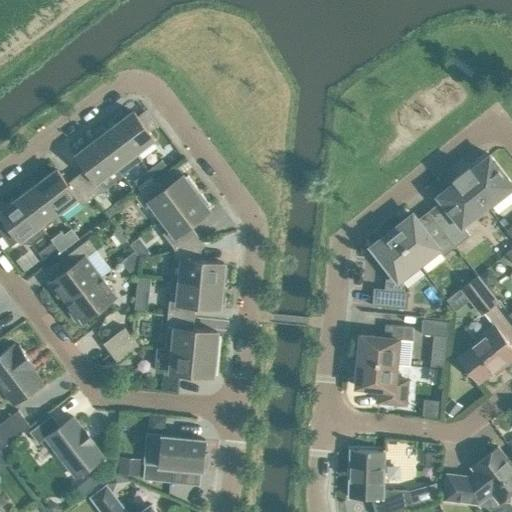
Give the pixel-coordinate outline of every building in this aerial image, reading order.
[(135,152),(154,138),(134,111),(115,126),(135,152)] [(116,167),(135,152),(115,126),(96,140),(116,167)] [(93,197),(104,189),(98,181),(116,167),(96,140),(77,155),(87,168),(77,175),(93,197)] [(511,187),(511,182),(490,154),(472,168),(471,167),(470,166),(468,167),(462,172),(488,206),(511,187)] [(152,175),(166,165),(162,159),(148,170),(152,175)] [(67,183),(57,170),(38,184),(58,211),(61,215),(80,201),(83,204),(93,197),(77,175),(67,183)] [(138,186),(152,175),(148,170),(134,180),(138,186)] [(457,247),(471,236),(463,226),(488,206),(462,172),(454,178),(456,181),(438,195),(447,207),(434,217),(457,247)] [(200,190),(188,174),(184,177),(182,175),(164,189),(156,180),(135,196),(143,206),(151,201),(164,217),(200,190)] [(38,184),(19,198),(39,225),(58,211),(38,184)] [(175,248),(203,241),(191,225),(209,211),(208,209),(212,206),(200,190),(164,217),(171,227),(163,233),(175,248)] [(39,225),(19,198),(0,213),(23,243),(31,244),(46,232),(43,228),(42,229),(39,225)] [(423,226),(413,214),(393,230),(419,264),(439,249),(444,256),(457,247),(434,217),(423,226)] [(220,230),(250,230),(250,215),(220,216),(220,230)] [(404,290),(404,285),(400,279),(419,264),(393,230),(372,246),(392,271),(386,276),(385,288),(374,287),(372,305),(407,308),(409,291),(404,290)] [(57,247),(71,237),(67,232),(53,242),(57,247)] [(67,301),(101,276),(87,257),(97,249),(89,239),(69,254),(76,263),(52,281),(54,284),(51,287),(59,297),(62,295),(67,301)] [(203,241),(175,248),(172,279),(182,280),(222,285),(222,280),(226,280),(227,268),(223,268),(224,263),(201,260),(203,241)] [(43,258),(57,247),(53,242),(39,253),(43,258)] [(478,275),(462,288),(481,313),(497,301),(478,275)] [(83,322),(116,296),(101,276),(67,301),(72,308),(69,311),(77,321),(80,319),(83,322)] [(224,302),(225,290),(221,290),(222,285),(182,280),(180,293),(171,292),(168,314),(195,317),(196,305),(219,307),(220,302),(224,302)] [(139,298),(138,308),(147,309),(148,304),(144,298),(139,298)] [(220,354),(222,334),(217,334),(217,331),(194,329),(195,317),(168,314),(165,348),(220,354)] [(448,334),(449,320),(436,320),(423,319),(422,334),(448,336),(448,334)] [(410,365),(414,327),(406,326),(386,324),(384,337),(361,335),(359,361),(397,364),(410,365)] [(506,365),(511,360),(511,346),(494,324),(482,334),(484,337),(459,356),(467,365),(479,381),(504,362),(506,365)] [(111,352),(132,336),(125,327),(104,343),(111,352)] [(118,362),(139,346),(132,336),(111,352),(118,362)] [(17,346),(14,343),(0,353),(0,385),(14,405),(44,382),(34,369),(36,367),(19,344),(17,346)] [(218,374),(220,354),(165,348),(157,347),(157,349),(158,349),(156,370),(213,376),(213,373),(218,374)] [(406,405),(408,385),(409,380),(396,378),(397,364),(359,361),(356,386),(379,389),(378,402),(406,405)] [(0,447),(30,425),(19,410),(0,423),(0,447)] [(61,425),(52,414),(31,431),(39,442),(45,437),(75,478),(104,456),(73,416),(61,425)] [(99,425),(108,437),(117,430),(108,418),(99,425)] [(207,467),(208,453),(205,453),(206,440),(163,436),(161,464),(145,463),(143,479),(171,482),(173,467),(203,470),(203,467),(207,467)] [(138,437),(137,454),(154,455),(155,438),(138,437)] [(445,493),(444,499),(478,503),(492,492),(499,502),(511,492),(511,464),(510,462),(498,446),(472,467),(476,472),(471,476),(447,473),(445,493)] [(375,511),(393,511),(413,506),(409,490),(383,489),(385,450),(351,449),(350,497),(371,497),(375,511)] [(437,466),(438,452),(427,452),(425,466),(437,466)] [(104,511),(125,511),(126,511),(107,486),(93,497),(104,511)]
